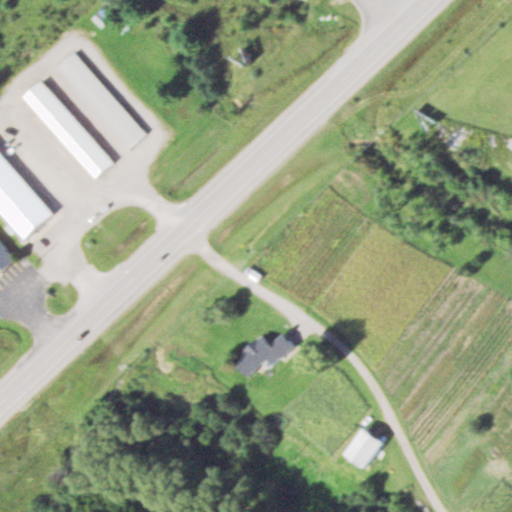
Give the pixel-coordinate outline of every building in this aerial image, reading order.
[(130,148),(148,134),(78,49),(60,64),(130,148)] [(46,78),(27,93),(98,178),(117,163),(46,78)] [(0,204),(32,241),(62,215),(0,145),(0,204)] [(0,274),(20,256),(0,235),(0,274)] [(267,361),(273,367),(296,344),(284,332),(273,343),(264,334),(237,360),(252,375),(267,361)] [(349,452),(369,466),(388,440),(367,425),(349,452)]
